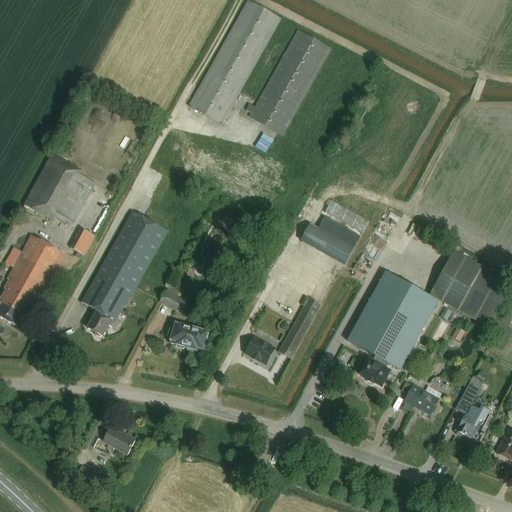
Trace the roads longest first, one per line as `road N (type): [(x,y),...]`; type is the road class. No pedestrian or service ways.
road 1 (unclassified): [(511,511),(206,408),(91,388),(0,384)]
road 2 (track): [(475,98),(414,202),(341,190),(318,204)]
